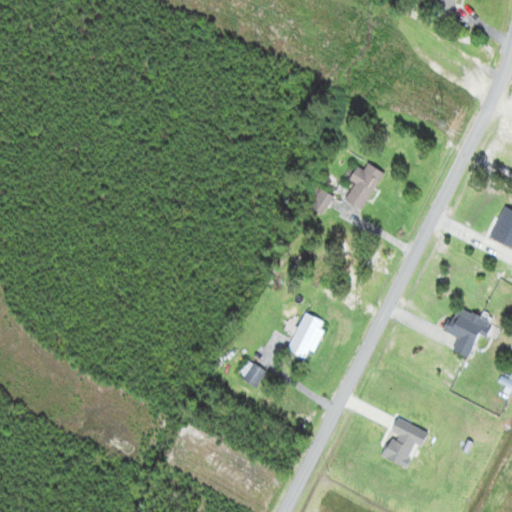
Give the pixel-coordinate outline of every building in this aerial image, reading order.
[(455,19),(457,0),(436,0),(435,17),(455,19)] [(357,183),(346,200),(363,210),(385,174),(369,164),(364,171),(354,165),(346,177),(357,183)] [(312,208),(324,215),(335,197),(317,187),(312,196),(318,199),(312,208)] [(511,210),(505,207),(491,237),(511,246),(511,210)] [(446,332),(460,338),(454,350),(469,358),(480,335),(487,338),(494,323),(459,307),(446,332)] [(310,360),(326,322),(305,313),(289,351),(310,360)] [(239,372),(255,388),(268,375),(251,359),(239,372)]
